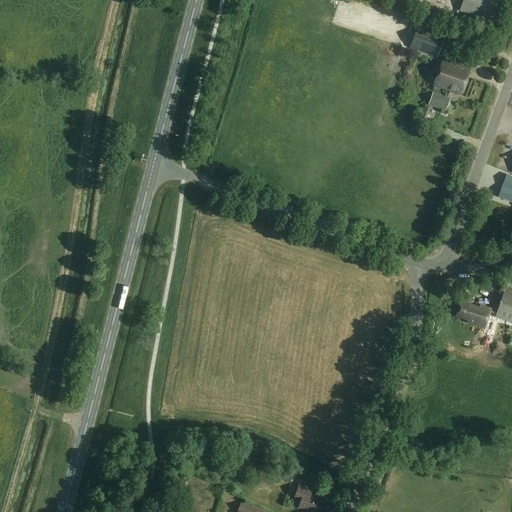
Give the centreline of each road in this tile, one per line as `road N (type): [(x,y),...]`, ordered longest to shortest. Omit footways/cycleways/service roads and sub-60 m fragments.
road 1 (secondary): [(64,511),(153,165)]
road 2 (unclassified): [(417,262),(153,165)]
road 3 (unclassified): [(349,511),(413,341),(417,262)]
road 4 (unclassified): [(444,266),(511,73)]
road 5 (secondary): [(153,165),(196,0)]
